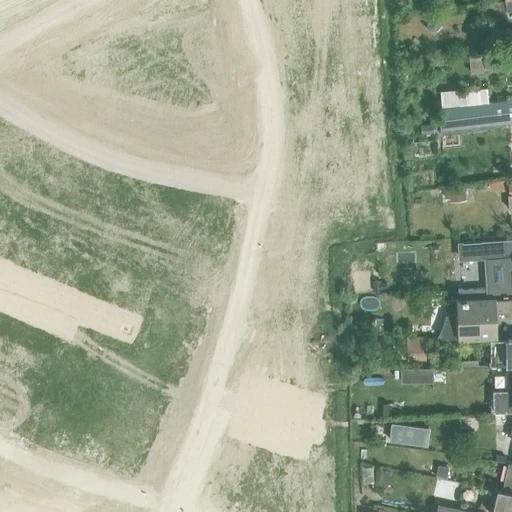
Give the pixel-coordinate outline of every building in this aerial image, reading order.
[(511,0),(504,1),(504,2),(483,4),(483,14),(511,11),(511,0)] [(484,67),(511,64),(511,50),(482,54),(482,55),(469,56),(471,74),(485,72),(484,67)] [(457,89),(439,91),(441,106),(487,102),(486,88),(457,91),(457,89)] [(511,100),(438,110),(440,132),(456,130),(511,122),(511,100)] [(432,124),(421,125),(421,134),(433,133),(432,124)] [(466,185),(444,189),(446,199),(467,196),(466,185)] [(506,257),(508,285),(457,287),(458,297),(511,295),(511,238),(480,241),(481,259),(506,257)] [(511,295),(458,297),(452,297),(452,299),(448,299),(448,314),(443,315),(437,336),(441,338),(461,337),(495,336),(494,312),(509,311),(509,315),(511,315),(511,295)] [(406,336),(406,359),(424,359),(423,336),(406,336)] [(489,365),(507,365),(511,365),(511,338),(489,339),(489,365)] [(511,365),(507,365),(507,390),(491,390),(491,409),(511,409),(511,365)] [(433,367),(400,368),(400,382),(433,382),(433,367)] [(392,424),(389,440),(425,445),(428,428),(392,424)] [(511,463),(508,462),(502,490),(511,492),(511,463)] [(438,466),(436,477),(445,478),(447,468),(438,466)] [(511,511),(511,492),(502,490),(497,489),(490,511),(511,511)]
